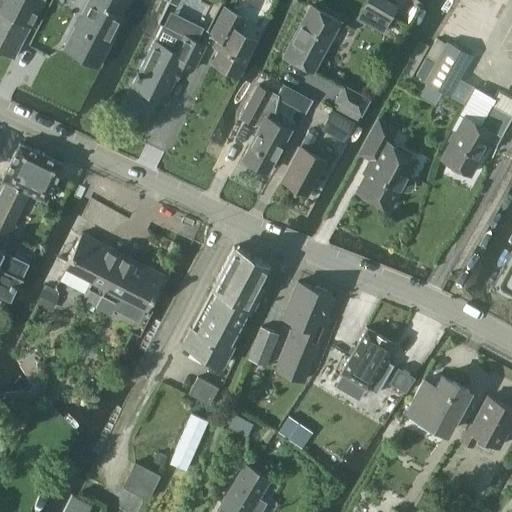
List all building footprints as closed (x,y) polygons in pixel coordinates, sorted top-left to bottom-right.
[(30,25),(42,0),(0,0),(0,48),(14,56),(30,25)] [(120,14),(127,0),(87,0),(63,48),(98,65),(123,15),(120,14)] [(369,0),(364,11),(390,25),(398,9),(381,0),(369,0)] [(312,69),(339,20),(311,5),(284,54),(312,69)] [(237,74),(255,38),(238,29),(245,17),(224,6),(210,34),(222,40),(212,61),(237,74)] [(193,68),(204,45),(183,34),(183,35),(162,24),(132,85),(163,100),(175,77),(173,76),(177,69),(179,70),(182,63),(193,68)] [(425,58),(415,75),(425,80),(449,94),(460,74),(471,55),(446,42),(434,63),(425,58)] [(255,90),(239,118),(260,129),(244,158),(248,161),(249,165),(256,169),(261,168),(266,171),(282,141),(289,129),(275,121),(272,120),(278,94),(258,84),(255,90)] [(368,99),(344,85),(336,100),(360,114),(368,99)] [(465,116),(442,158),(470,173),(488,140),(496,144),(500,137),(511,115),(511,114),(492,103),(480,124),(465,116)] [(343,139),(352,123),(331,111),(322,127),(343,139)] [(389,142),(396,128),(378,118),(359,152),(373,160),(357,189),(389,206),(399,187),(403,189),(406,190),(410,189),(413,186),(414,182),(413,179),(410,176),(407,174),(416,157),(389,142)] [(2,178),(6,180),(28,191),(45,198),(62,162),(19,142),(2,178)] [(307,193),(325,159),(300,146),(282,179),(307,193)] [(0,193),(0,230),(7,234),(8,232),(28,191),(6,180),(0,193)] [(0,293),(7,297),(9,293),(10,293),(12,289),(11,289),(24,263),(2,252),(4,247),(3,246),(8,236),(0,232),(0,293)] [(81,232),(65,264),(92,278),(88,287),(92,290),(86,302),(95,306),(101,294),(121,253),(81,232)] [(257,285),(269,264),(234,245),(212,286),(213,286),(191,327),(190,327),(182,343),(222,364),(263,288),(257,285)] [(121,253),(101,294),(114,301),(119,292),(146,306),(163,274),(121,253)] [(324,315),(333,295),(298,281),(283,316),(295,321),(276,368),(304,379),(329,317),(324,315)] [(44,307),(52,293),(44,289),(36,303),(44,307)] [(248,358),(253,360),(265,365),(278,333),(261,326),(248,358)] [(384,359),(394,343),(366,326),(339,372),(376,393),(393,364),(384,359)] [(404,391),(414,377),(398,367),(389,382),(404,391)] [(435,385),(423,379),(406,410),(446,431),(469,389),(441,374),(435,385)] [(197,376),(189,392),(208,402),(217,386),(197,376)] [(497,446),(511,417),(511,408),(488,395),(472,424),(469,422),(460,439),(471,445),(477,435),(497,446)] [(170,460),(190,470),(213,421),(192,412),(170,460)] [(253,423),(233,412),(226,425),(246,436),(253,423)] [(286,417),(276,431),(291,441),(301,427),(286,417)] [(162,464),(166,456),(157,451),(153,459),(162,464)] [(123,484),(148,497),(159,474),(134,461),(123,484)] [(269,477),(245,462),(220,503),(221,504),(217,511),(219,511),(258,511),(265,501),(257,496),(269,477)] [(66,511),(88,511),(93,503),(75,495),(66,511)]
